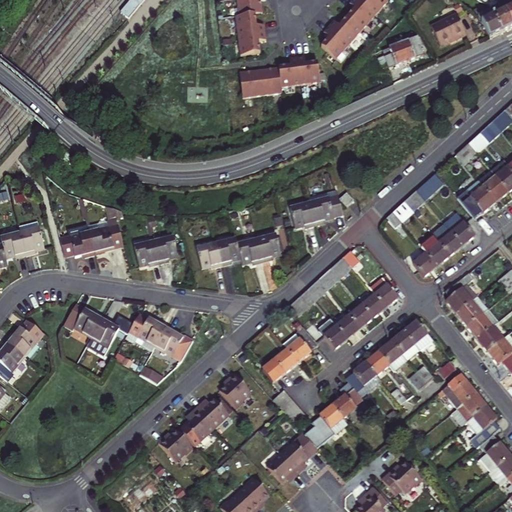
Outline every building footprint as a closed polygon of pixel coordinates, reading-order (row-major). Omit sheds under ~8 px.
[(131,0),(121,13),(129,20),(145,0),(131,0)] [(241,0),(244,22),(260,20),(267,19),(266,8),(265,0),(241,0)] [(335,64),(386,5),(380,0),(364,0),(364,1),(361,0),(355,0),(348,8),(354,13),(350,18),(342,27),(338,31),(333,26),(323,38),(329,43),(325,46),(321,52),(335,64)] [(511,0),(510,0),(501,5),(511,28),(511,0)] [(511,28),(501,5),(499,1),(497,2),(498,6),(490,10),(502,34),(507,31),(511,28)] [(495,37),(502,34),(490,10),(478,16),(490,39),(495,37)] [(457,41),(465,37),(456,18),(431,30),(440,50),(457,41)] [(242,41),(270,38),(269,30),(261,30),(261,27),(260,20),(244,22),(240,23),(242,41)] [(271,46),(270,38),(242,41),(244,59),(264,57),(264,50),(263,47),(271,46)] [(382,51),(389,70),(396,68),(424,58),(417,38),(382,51)] [(304,61),(296,62),(299,90),(317,87),(315,67),(309,68),(304,69),(304,61)] [(299,90),(296,62),(287,63),(288,70),(285,71),(279,72),(281,92),(299,90)] [(246,75),(239,76),(242,101),(282,96),(281,92),(279,72),(268,73),(246,75)] [(511,123),(511,120),(505,113),(493,123),(501,134),(511,123)] [(501,134),(493,123),(481,135),(489,145),(501,134)] [(489,145),(481,135),(469,146),(477,156),(489,145)] [(477,156),(469,146),(457,157),(465,167),(477,156)] [(504,163),(491,173),(508,194),(511,191),(511,172),(508,168),(504,163)] [(491,173),(478,183),(496,205),(503,199),(508,194),(491,173)] [(425,203),(444,186),(435,176),(417,193),(425,203)] [(478,183),(457,200),(475,221),(487,211),(496,205),(478,183)] [(308,199),(310,204),(329,200),(338,197),(337,192),(308,199)] [(413,214),(425,203),(417,193),(411,198),(405,204),(413,214)] [(347,194),(339,201),(346,209),(354,202),(347,194)] [(325,225),(324,222),(331,220),(344,217),(339,201),(338,197),(329,200),(310,204),(315,227),(325,225)] [(0,206),(8,204),(6,198),(0,199),(0,206)] [(88,227),(81,199),(78,199),(85,228),(88,227)] [(88,227),(90,226),(83,200),(81,199),(88,227)] [(306,229),(315,227),(310,204),(290,209),(295,230),(300,228),(305,227),(306,229)] [(401,225),(413,214),(405,204),(399,209),(393,215),(401,225)] [(109,229),(90,234),(95,256),(105,254),(105,252),(110,250),(124,246),(117,220),(117,218),(114,210),(106,207),(109,220),(107,221),(108,222),(109,229)] [(123,218),(122,212),(114,210),(117,218),(117,220),(123,218)] [(396,230),(401,225),(393,215),(387,220),(396,230)] [(277,226),(284,225),(281,216),(275,217),(277,226)] [(444,226),(451,235),(462,248),(468,243),(475,238),(457,216),(444,226)] [(153,217),(147,217),(148,219),(150,228),(155,226),(153,217)] [(88,227),(90,234),(109,229),(108,222),(90,226),(88,227)] [(40,251),(45,250),(40,230),(20,235),(26,257),(36,255),(35,253),(40,251)] [(86,259),(95,256),(90,234),(70,239),(70,238),(60,240),(65,259),(75,256),(75,259),(80,258),(85,256),(86,259)] [(16,260),(26,257),(20,235),(1,240),(3,247),(6,260),(11,259),(16,258),(16,260)] [(451,235),(439,245),(449,259),(455,254),(462,248),(451,235)] [(276,259),(282,257),(281,254),(277,240),(276,237),(257,242),(263,264),(272,262),(272,259),(276,259)] [(172,260),(179,259),(173,239),(154,244),(160,266),(169,264),(169,261),(172,260)] [(235,263),(241,261),(237,247),(236,241),(217,246),(222,268),(232,266),(231,263),(235,263)] [(253,267),(263,264),(257,242),(237,247),(241,261),(243,267),(248,266),(252,264),(253,267)] [(150,268),(160,266),(154,244),(135,248),(140,269),(146,267),(149,266),(150,268)] [(439,245),(426,256),(437,269),(443,263),(449,259),(439,245)] [(213,271),(222,268),(217,246),(197,251),(202,271),(208,269),(212,268),(213,271)] [(350,254),(344,259),(352,269),(359,263),(350,254)] [(430,274),(437,269),(426,256),(413,266),(423,279),(430,274)] [(344,259),(332,270),(340,280),(341,280),(352,269),(344,259)] [(332,270),(320,281),(328,291),(329,291),(340,280),(332,270)] [(511,271),(498,283),(508,295),(511,292),(511,271)] [(451,309),(457,316),(477,299),(478,299),(467,286),(473,281),(469,275),(445,294),(450,300),(446,303),(451,309)] [(320,281),(308,292),(316,302),(322,297),(328,291),(320,281)] [(391,306),(398,300),(388,287),(375,297),(385,310),(391,306)] [(299,318),(316,302),(308,292),(302,298),(290,308),(299,318)] [(375,297),(362,307),(373,321),(379,316),(385,310),(375,297)] [(488,312),(477,299),(457,316),(463,324),(467,328),(482,316),(485,314),(488,312)] [(89,314),(76,307),(64,328),(73,333),(75,330),(92,340),(103,320),(95,315),(94,317),(89,314)] [(362,307),(349,318),(360,331),(367,325),(373,321),(362,307)] [(490,321),(485,314),(482,316),(488,323),(490,321)] [(148,321),(140,316),(134,327),(130,334),(138,339),(135,344),(153,354),(156,348),(167,328),(159,323),(156,321),(155,324),(152,322),(148,320),(148,321)] [(477,341),(492,329),(488,323),(482,316),(467,328),(473,336),(477,341)] [(113,325),(103,320),(92,340),(86,351),(103,361),(118,334),(127,339),(130,334),(134,327),(119,318),(115,326),(113,325)] [(349,318),(337,328),(347,341),(354,335),(360,331),(349,318)] [(490,321),(488,323),(492,329),(498,324),(494,319),(490,321)] [(25,359),(44,336),(28,323),(17,336),(15,338),(13,337),(7,344),(25,359)] [(410,329),(404,334),(420,353),(433,342),(417,323),(410,329)] [(176,333),(167,328),(156,348),(182,363),(193,343),(184,338),(183,340),(180,338),(175,335),(176,333)] [(340,347),(347,341),(337,328),(324,338),(335,352),(340,347)] [(303,329),(283,346),(287,352),(298,365),(309,356),(311,354),(319,348),(303,329)] [(503,342),(492,329),(477,341),(483,348),(487,354),(503,342)] [(138,339),(130,334),(127,339),(135,344),(138,339)] [(407,363),(420,353),(404,334),(397,340),(392,344),(407,363)] [(511,340),(509,337),(503,342),(487,354),(496,364),(498,367),(502,364),(510,373),(511,371),(511,340)] [(0,356),(0,377),(8,384),(14,377),(12,374),(25,359),(7,344),(0,352),(2,353),(0,356)] [(394,373),(407,363),(392,344),(385,349),(379,354),(389,367),(394,373)] [(288,373),(298,365),(287,352),(263,372),(273,385),(285,375),(285,376),(288,373)] [(377,377),(389,367),(379,354),(373,359),(366,364),(377,377)] [(125,367),(127,362),(120,357),(116,364),(124,368),(125,367)] [(138,368),(127,362),(125,367),(135,373),(138,368)] [(354,375),(346,382),(349,385),(361,400),(381,383),(377,377),(366,364),(356,373),(353,375),(354,375)] [(450,364),(437,374),(443,382),(456,371),(450,364)] [(94,367),(90,372),(97,375),(100,370),(94,367)] [(164,380),(145,369),(140,377),(157,386),(164,380)] [(425,369),(417,375),(426,387),(434,381),(425,369)] [(434,375),(440,383),(443,382),(436,374),(434,375)] [(419,393),(426,387),(417,375),(409,381),(419,393)] [(219,393),(235,412),(243,405),(242,404),(251,396),(234,377),(228,382),(229,384),(226,386),(219,393)] [(469,387),(461,377),(448,388),(442,393),(445,396),(457,411),(476,396),(469,387)] [(363,402),(361,400),(349,385),(341,391),(346,397),(341,401),(333,408),(343,421),(356,410),(355,409),(363,402)] [(398,391),(392,395),(401,407),(407,402),(398,391)] [(278,407),(289,398),(284,393),(273,402),(278,407)] [(482,402),(476,396),(457,411),(468,424),(487,408),(482,402)] [(289,398),(278,407),(282,412),(293,402),(289,398)] [(202,405),(195,410),(213,430),(228,417),(213,400),(209,404),(205,408),(202,405)] [(297,407),(293,402),(282,412),(286,416),(297,407)] [(297,407),(286,416),(291,421),(301,412),(297,407)] [(348,426),(343,421),(333,408),(320,418),(320,419),(318,421),(312,425),(315,429),(305,437),(317,451),(334,437),(335,437),(348,426)] [(501,431),(495,423),(497,422),(494,417),(487,408),(468,424),(478,436),(471,442),(477,450),(480,448),(493,437),(501,431)] [(213,430),(195,410),(189,416),(192,420),(187,424),(178,432),(194,449),(213,430)] [(301,412),(291,421),(295,426),(305,417),(301,412)] [(185,457),(193,450),(175,432),(170,437),(165,441),(164,439),(158,445),(175,464),(184,456),(185,457)] [(303,436),(280,456),(298,476),(304,470),(302,468),(303,467),(305,466),(303,464),(318,452),(317,451),(305,437),(303,436)] [(480,461),(491,474),(510,458),(503,448),(493,437),(480,448),(487,456),(480,461)] [(325,455),(330,461),(334,457),(329,452),(325,455)] [(298,476),(280,456),(266,469),(281,485),(286,480),(288,482),(289,480),(290,479),(292,481),(298,476)] [(511,460),(510,458),(491,474),(489,475),(499,488),(507,481),(511,477),(511,460)] [(423,482),(406,463),(398,471),(396,472),(394,471),(383,481),(396,496),(401,491),(405,495),(414,487),(416,489),(423,482)] [(246,488),(237,496),(252,511),(257,511),(261,509),(259,508),(262,505),(269,498),(252,480),(245,486),(246,488)] [(388,504),(374,489),(363,499),(364,501),(362,503),(360,505),(362,506),(356,511),(355,511),(384,511),(382,509),(388,504)] [(252,511),(237,496),(228,504),(227,503),(220,509),(222,511),(252,511)]
